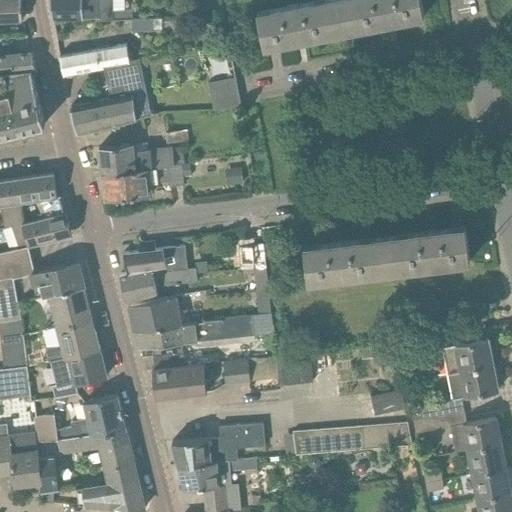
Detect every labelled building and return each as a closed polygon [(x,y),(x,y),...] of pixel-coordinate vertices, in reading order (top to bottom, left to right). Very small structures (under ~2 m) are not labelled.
[(0,0),(0,20),(24,20),(22,0),(0,0)] [(133,20),(133,19),(133,10),(114,10),(113,0),(51,0),(53,19),(86,19),(86,20),(97,20),(97,21),(133,20)] [(264,47),(345,31),(338,0),(325,0),(258,13),(264,47)] [(338,0),(345,31),(423,16),(425,16),(421,0),(338,0)] [(154,31),(162,30),(162,18),(153,19),(133,19),(133,20),(133,32),(154,32),(154,31)] [(67,75),(130,62),(127,45),(61,56),(65,75),(67,75)] [(34,54),(29,55),(0,57),(0,73),(32,71),(36,71),(34,54)] [(78,134),(82,133),(137,120),(137,118),(134,94),(133,94),(130,81),(135,80),(132,66),(108,71),(111,85),(114,84),(117,97),(71,107),(78,134)] [(0,73),(0,135),(46,125),(32,71),(0,73)] [(236,78),(236,77),(235,77),(209,83),(214,110),(242,108),(236,78)] [(168,143),(189,141),(188,130),(166,132),(168,143)] [(102,174),(183,165),(185,165),(183,147),(173,148),(173,146),(137,150),(136,144),(99,149),(102,174)] [(105,199),(154,194),(153,184),(159,182),(169,181),(170,187),(186,185),(183,165),(102,174),(105,199)] [(66,213),(62,196),(58,197),(54,173),(17,178),(21,203),(40,200),(43,218),(66,213)] [(24,223),(21,203),(17,178),(0,180),(0,206),(3,206),(6,228),(15,226),(24,223)] [(29,246),(72,237),(66,213),(43,218),(24,223),(15,226),(20,248),(29,246)] [(388,271),(427,267),(471,261),(467,227),(383,237),(388,271)] [(308,281),(388,271),(383,237),(304,247),(308,281)] [(140,252),(124,253),(128,273),(184,264),(188,263),(186,247),(156,250),(155,243),(139,244),(140,252)] [(243,264),(256,263),(254,244),(239,246),(241,264),(243,264)] [(49,296),(84,287),(79,267),(66,270),(65,265),(36,272),(29,246),(20,248),(0,253),(0,322),(22,319),(14,279),(30,275),(33,286),(39,285),(42,297),(49,296)] [(126,299),(158,292),(157,288),(198,282),(196,268),(186,269),(184,264),(128,273),(121,275),(126,299)] [(256,268),(254,269),(257,291),(269,290),(267,267),(256,268)] [(57,327),(92,318),(84,287),(49,296),(57,327)] [(136,332),(184,324),(177,296),(129,306),(135,331),(136,331),(136,332)] [(480,300),(461,304),(464,321),(486,317),(480,300)] [(271,313),(270,302),(258,303),(259,314),(271,313)] [(140,348),(198,341),(255,335),(274,334),(273,326),(271,313),(259,314),(253,315),(195,324),(184,324),(136,332),(140,348)] [(52,364),(101,350),(92,318),(57,327),(62,346),(46,350),(49,362),(52,362),(52,364)] [(0,333),(0,334),(23,332),(22,319),(0,323),(0,333)] [(25,343),(23,332),(0,334),(2,347),(25,343)] [(448,374),(493,365),(488,340),(454,346),(449,347),(446,333),(398,343),(401,357),(443,348),(448,374)] [(3,358),(26,355),(25,343),(2,347),(3,358)] [(76,384),(107,376),(101,350),(52,364),(57,384),(53,385),(56,398),(78,393),(76,384)] [(183,354),(154,358),(155,370),(184,365),(183,354)] [(28,367),(26,355),(3,358),(4,370),(28,367)] [(283,381),(314,377),(311,355),(280,359),(283,381)] [(249,359),(237,360),(239,383),(251,382),(249,359)] [(237,360),(224,362),(226,384),(239,383),(237,360)] [(156,398),(208,393),(205,364),(184,365),(155,370),(153,370),(156,398)] [(414,420),(463,411),(461,398),(498,390),(493,365),(448,374),(453,398),(439,401),(439,402),(411,407),(414,420)] [(0,400),(32,396),(28,367),(4,370),(0,370),(0,400)] [(403,388),(372,394),(376,413),(407,408),(403,388)] [(83,435),(126,429),(118,394),(83,402),(87,419),(80,420),(83,435)] [(466,450),(501,444),(496,418),(466,424),(463,411),(414,420),(417,433),(444,428),(444,429),(451,428),(456,452),(466,450)] [(56,457),(40,459),(39,449),(38,442),(58,441),(58,438),(55,414),(34,416),(36,431),(8,435),(0,436),(0,473),(0,474),(14,472),(16,485),(43,482),(44,493),(55,491),(61,490),(56,457)] [(396,424),(398,447),(412,446),(408,423),(396,424)] [(373,425),(375,449),(387,448),(385,424),(373,425)] [(385,424),(387,448),(398,447),(396,424),(385,424)] [(362,426),(364,450),(375,449),(373,425),(362,426)] [(350,427),(352,451),(364,450),(362,426),(350,427)] [(339,428),(341,452),(352,451),(350,427),(339,428)] [(328,429),(329,453),(341,452),(339,428),(328,429)] [(137,476),(134,464),(126,429),(83,435),(58,438),(58,441),(61,455),(99,449),(107,482),(137,476)] [(316,430),(318,454),(329,453),(328,429),(316,430)] [(305,430),(293,431),(296,455),(306,455),(305,430)] [(316,430),(305,430),(306,455),(318,454),(316,430)] [(179,465),(239,460),(238,448),(263,446),(262,434),(173,441),(179,465)] [(471,474),(505,468),(501,444),(466,450),(471,474)] [(205,511),(227,511),(251,509),(250,507),(249,507),(249,504),(241,504),(239,484),(233,484),(232,476),(260,474),(258,459),(239,460),(179,465),(185,489),(206,490),(205,511)] [(476,499),(510,493),(505,468),(471,474),(476,499)] [(426,483),(442,480),(441,471),(424,474),(426,483)] [(107,482),(113,508),(145,511),(137,476),(107,482)] [(428,492),(444,489),(442,480),(426,483),(428,492)] [(79,505),(113,508),(107,482),(76,488),(79,505)] [(55,491),(44,493),(45,502),(55,503),(55,491)] [(511,511),(511,501),(510,493),(476,499),(478,511),(511,511)]
